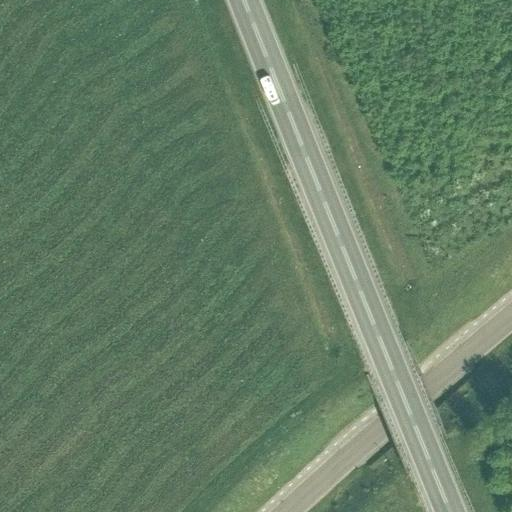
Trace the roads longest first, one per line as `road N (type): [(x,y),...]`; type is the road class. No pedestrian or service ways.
road 1 (trunk): [(453,511),(247,0)]
road 2 (tertiary): [(286,511),(511,317)]
